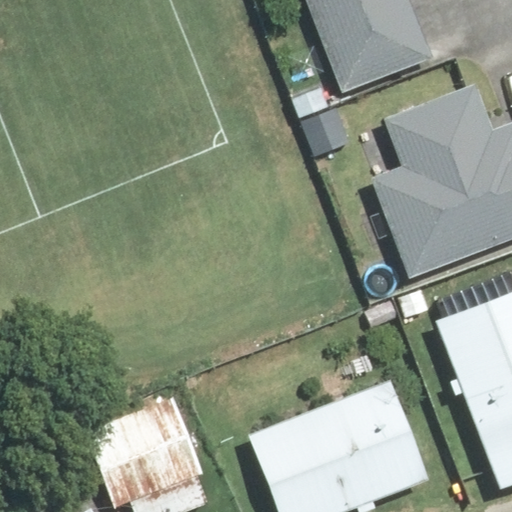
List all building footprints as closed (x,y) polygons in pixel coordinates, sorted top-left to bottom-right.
[(293,0),(331,98),(422,63),(398,0),(293,0)] [(394,172),(360,185),(398,283),(511,240),(511,135),(511,136),(508,126),(481,136),(464,90),(375,123),(394,172)] [(511,291),(423,324),(487,498),(511,489),(511,291)] [(378,388),(235,439),(261,511),(357,511),(415,491),(378,388)] [(166,401),(73,437),(101,511),(109,511),(123,507),(124,511),(191,511),(206,506),(166,401)]
